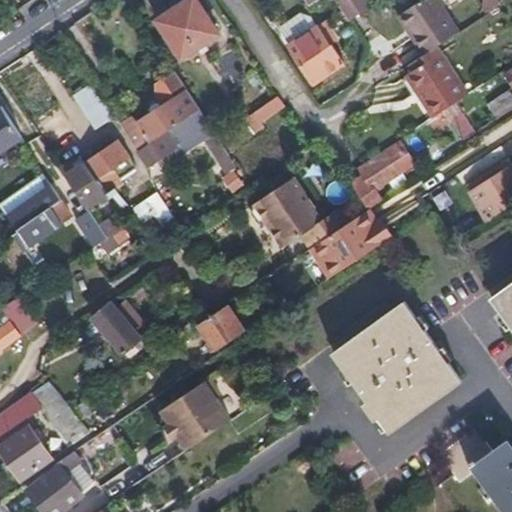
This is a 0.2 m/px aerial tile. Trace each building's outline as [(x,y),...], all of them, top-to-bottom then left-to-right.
[(199,0),(173,0),(152,15),(179,53),(217,27),(199,0)] [(337,0),(350,18),(368,6),(363,0),(337,0)] [(423,54),(438,44),(458,31),(439,0),(425,0),(412,9),(400,18),(423,54)] [(290,46),(319,27),(312,18),(302,14),(283,27),(287,35),(284,38),(290,46)] [(327,25),(320,30),(331,45),(337,40),(327,25)] [(320,30),(319,27),(290,46),(317,87),(346,66),(331,45),(320,30)] [(423,54),(409,63),(414,70),(443,51),(438,44),(423,54)] [(408,74),(434,116),(445,109),(470,93),(443,51),(414,70),(408,74)] [(86,85),(71,94),(91,128),(106,119),(86,85)] [(198,104),(186,85),(148,112),(159,130),(198,104)] [(511,95),(507,89),(485,105),(496,119),(511,107),(511,95)] [(284,109),(277,99),(248,119),(255,129),(284,109)] [(159,130),(138,145),(147,159),(155,155),(159,160),(168,154),(164,149),(177,140),(174,136),(198,121),(219,154),(228,148),(209,118),(198,104),(159,130)] [(148,112),(126,128),(138,145),(159,130),(148,112)] [(448,125),(466,137),(474,125),(456,113),(448,125)] [(122,136),(69,172),(90,202),(111,188),(113,189),(117,184),(127,176),(124,172),(140,160),(122,136)] [(380,201),(381,200),(373,187),(409,163),(397,144),(360,168),(363,173),(351,182),(368,208),(369,208),(380,201)] [(486,220),(511,203),(511,170),(504,159),(463,185),(486,220)] [(232,162),(222,169),(232,185),(243,178),(232,162)] [(13,230),(9,234),(27,260),(35,252),(28,241),(65,216),(66,206),(40,169),(18,184),(25,195),(1,212),(13,230)] [(130,181),(127,176),(117,184),(113,189),(114,191),(130,181)] [(302,233),(311,247),(349,222),(339,207),(323,218),(294,176),(254,202),(255,204),(254,205),(252,211),(259,221),(266,223),(267,222),(284,246),(302,233)] [(0,195),(0,210),(1,212),(25,195),(18,184),(0,195)] [(160,189),(149,196),(167,223),(179,216),(160,189)] [(102,217),(91,203),(75,213),(95,242),(101,237),(112,230),(102,217)] [(112,230),(101,237),(109,247),(133,231),(117,208),(102,217),(112,230)] [(311,247),(310,247),(329,276),(388,237),(369,208),(368,208),(349,222),(311,247)] [(453,231),(445,236),(450,243),(458,239),(453,231)] [(511,281),(490,296),(511,327),(511,281)] [(108,299),(91,312),(120,354),(137,341),(132,332),(131,329),(141,321),(134,309),(141,304),(133,294),(127,299),(124,297),(113,305),(108,299)] [(0,313),(10,324),(20,339),(34,329),(12,296),(0,305),(0,313)] [(404,299),(332,351),(368,400),(364,404),(374,418),(379,415),(388,430),(459,380),(404,299)] [(199,322),(196,324),(214,351),(244,331),(226,304),(199,322)] [(0,352),(20,339),(10,324),(0,330),(0,352)] [(77,364),(68,370),(84,396),(94,389),(77,364)] [(65,372),(53,379),(72,405),(83,398),(65,372)] [(176,435),(185,448),(229,418),(213,395),(218,391),(207,376),(159,410),(168,423),(176,435)] [(30,394),(0,414),(0,451),(20,481),(52,461),(29,425),(44,415),(69,449),(92,434),(73,407),(71,409),(53,385),(32,399),(30,394)] [(172,438),(176,435),(168,423),(164,426),(172,438)] [(475,427),(437,453),(457,480),(471,472),(500,511),(511,511),(511,449),(508,445),(494,454),(475,427)] [(72,453),(54,465),(57,469),(26,489),(40,511),(59,511),(80,498),(78,495),(93,484),(72,453)] [(80,498),(59,511),(64,511),(81,501),(80,498)]
